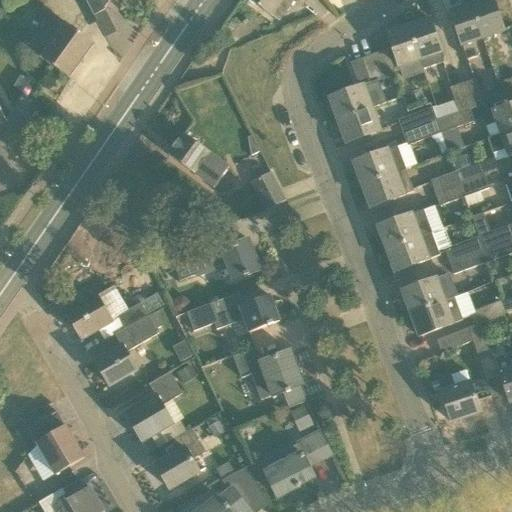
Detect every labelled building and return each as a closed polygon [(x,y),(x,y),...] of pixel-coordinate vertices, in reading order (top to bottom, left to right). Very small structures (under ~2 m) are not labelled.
[(3,0),(8,10),(30,0),(3,0)] [(85,0),(94,17),(95,16),(105,11),(105,9),(110,0),(85,0)] [(306,0),(248,0),(272,17),(281,5),(287,10),(294,0),(295,0),(303,5),(306,0)] [(493,0),(489,0),(472,6),(483,39),(504,32),(493,0)] [(473,42),(483,39),(472,6),(451,13),(462,46),(467,61),(478,57),(473,42)] [(70,80),(94,45),(42,8),(33,21),(44,29),(28,50),(70,80)] [(423,70),(424,70),(444,63),(430,20),(409,27),(423,70)] [(409,27),(388,34),(403,81),(425,73),(424,70),(423,70),(409,27)] [(384,79),(396,74),(387,50),(375,54),(384,79)] [(371,84),(384,79),(375,54),(362,59),(371,84)] [(511,79),(498,84),(503,98),(511,94),(511,79)] [(463,84),(472,110),(485,105),(476,80),(463,84)] [(451,89),(455,102),(459,114),(469,111),(472,110),(463,84),(451,89)] [(375,91),(367,94),(364,86),(329,99),(338,122),(372,109),(381,106),(375,91)] [(511,105),(488,114),(482,116),(486,127),(497,123),(501,135),(511,131),(511,105)] [(346,145),(381,132),(372,109),(338,122),(346,145)] [(438,121),(433,109),(398,121),(403,133),(438,121)] [(459,114),(438,121),(441,132),(457,127),(473,122),(469,111),(459,114)] [(441,132),(438,121),(403,133),(407,146),(441,132)] [(492,155),(506,150),(509,158),(511,156),(511,131),(501,135),(501,136),(488,140),(492,155)] [(184,135),(169,156),(214,189),(229,167),(184,135)] [(406,169),(397,147),(353,163),(362,186),(406,169)] [(480,162),(471,165),(455,171),(456,173),(460,185),(485,177),(480,162)] [(511,167),(502,171),(506,184),(511,200),(511,167)] [(406,169),(362,186),(370,209),(414,192),(406,169)] [(252,183),(266,212),(286,202),(271,173),(252,183)] [(435,194),(460,185),(456,173),(430,181),(435,194)] [(485,177),(460,185),(464,198),(480,192),(489,189),(485,177)] [(460,185),(435,194),(439,206),(464,198),(460,185)] [(378,228),(379,230),(386,250),(432,233),(423,210),(378,228)] [(511,225),(490,233),(479,237),(483,250),(511,239),(511,225)] [(440,256),(432,233),(386,250),(395,273),(440,256)] [(483,250),(479,237),(445,250),(449,263),(483,250)] [(511,239),(483,250),(488,263),(511,254),(511,239)] [(226,265),(233,282),(260,271),(249,240),(214,254),(209,243),(170,257),(179,282),(226,265)] [(454,275),(488,263),(483,250),(449,263),(454,275)] [(445,302),(436,279),(402,292),(410,315),(445,302)] [(270,296),(244,306),(239,293),(186,313),(193,332),(213,325),(216,331),(244,320),(249,334),(280,322),(270,296)] [(82,340),(112,323),(97,296),(67,314),(82,340)] [(511,297),(501,301),(506,315),(511,313),(511,297)] [(454,298),(445,302),(410,315),(419,338),(462,321),(454,298)] [(470,314),(474,326),(481,324),(482,325),(506,315),(501,301),(470,314)] [(127,312),(118,317),(119,319),(126,329),(148,316),(141,304),(127,312)] [(158,335),(156,330),(148,316),(126,329),(115,336),(122,347),(98,361),(104,371),(101,372),(110,388),(137,372),(127,353),(158,335)] [(474,326),(469,329),(473,342),(480,361),(493,357),(482,325),(481,324),(474,326)] [(441,354),(473,342),(469,329),(437,341),(441,354)] [(291,352),(261,363),(255,349),(233,357),(241,379),(252,375),(261,401),(284,393),(300,387),(304,386),(291,352)] [(511,403),(511,354),(495,360),(510,404),(511,403)] [(190,366),(177,374),(183,385),(197,378),(190,366)] [(438,380),(442,392),(441,392),(452,424),(481,414),(467,371),(438,380)] [(143,444),(174,425),(163,406),(183,395),(170,373),(149,385),(157,398),(127,416),(143,444)] [(300,387),(284,393),(289,408),(306,401),(300,387)] [(304,407),(290,414),(299,432),(313,425),(304,407)] [(37,445),(38,445),(56,475),(84,459),(57,413),(28,430),(37,445)] [(216,418),(206,423),(215,438),(224,432),(223,430),(230,427),(225,419),(223,420),(220,415),(216,418)] [(177,453),(158,465),(156,466),(170,490),(199,473),(192,461),(205,454),(192,430),(171,442),(177,453)] [(309,467),(332,455),(322,433),(297,446),(302,456),(275,469),(277,473),(267,478),(278,498),(297,489),(297,490),(301,488),(300,485),(314,478),(309,467)] [(248,466),(222,481),(228,490),(199,511),(250,511),(243,503),(261,493),(248,466)] [(56,511),(103,511),(89,488),(68,501),(62,491),(40,504),(45,511),(50,511),(55,509),(56,511)]
